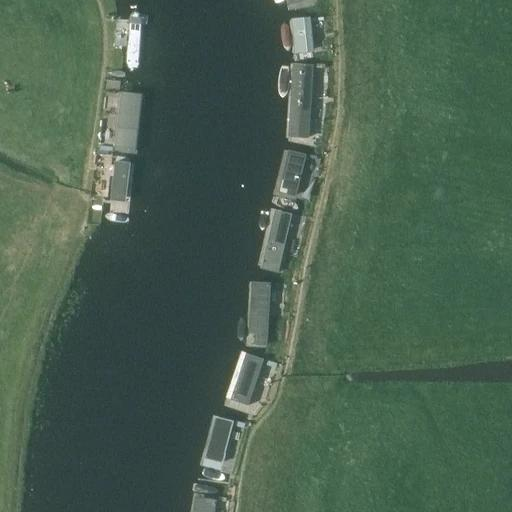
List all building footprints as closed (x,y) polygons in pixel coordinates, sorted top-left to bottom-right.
[(127,67),(141,68),(144,12),(130,12),(127,67)] [(300,17),(303,57),(317,56),(314,16),(300,17)] [(291,75),(291,140),(310,140),(310,75),(291,75)] [(115,150),(138,152),(144,92),(121,90),(115,150)] [(291,154),(283,193),(297,196),(305,157),(291,154)] [(110,200),(124,201),(128,162),(114,160),(110,200)] [(276,217),(261,269),(280,275),(295,223),(276,217)] [(257,345),(271,345),(272,305),(258,305),(257,345)] [(237,402),(250,407),(264,370),(251,365),(237,402)] [(207,468),(221,471),(230,432),(216,429),(207,468)] [(199,511),(213,511),(214,505),(200,503),(199,511)]
